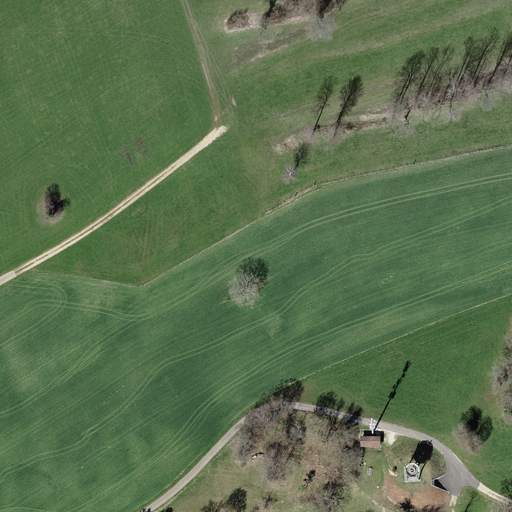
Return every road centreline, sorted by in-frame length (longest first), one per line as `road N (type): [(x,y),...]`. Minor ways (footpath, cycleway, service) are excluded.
road 1 (track): [(182,0),(216,119),(206,136),(96,224),(0,280)]
road 2 (track): [(146,511),(248,421),(275,408),(429,436),(458,469)]
